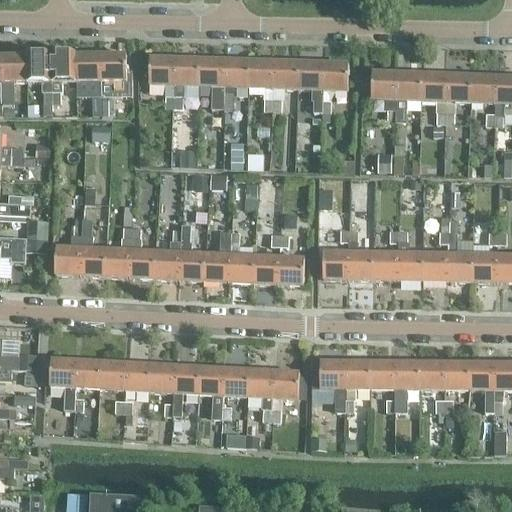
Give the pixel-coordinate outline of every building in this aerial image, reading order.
[(102,58),(77,59),(77,85),(92,85),(94,96),(94,108),(102,107),(102,95),(103,95),(103,85),(102,85),(102,58)] [(127,58),(102,58),(102,85),(103,85),(128,85),(127,58)] [(28,59),(3,60),(3,86),(4,86),(4,97),(4,108),(13,108),(13,97),(14,97),(14,86),(28,86),(28,59)] [(52,59),(28,59),(28,86),(44,86),(44,98),(45,98),(45,108),(53,108),(52,59)] [(52,59),(53,108),(62,108),(62,98),(64,98),(63,85),(77,85),(77,59),(52,59)] [(150,89),(166,89),(166,101),(166,112),(175,113),(177,63),(151,62),(150,89)] [(200,90),(201,63),(177,63),(175,113),(184,113),(184,101),(185,101),(186,90),(200,90)] [(224,114),(226,64),(201,63),(200,90),(213,91),(212,113),(224,114)] [(226,64),(224,114),(225,114),(233,114),(233,103),(234,103),(234,91),(250,92),(250,65),(226,64)] [(273,115),(275,66),(250,65),(250,92),(264,92),(264,104),(265,104),(265,115),(273,115)] [(275,66),(273,115),(282,116),(283,104),(284,104),(284,93),(299,93),(300,66),(275,66)] [(323,94),(324,67),(300,66),(299,93),(323,94)] [(350,68),(324,67),(323,94),(349,95),(350,68)] [(397,127),(398,104),(399,77),(373,76),(372,103),(388,104),(387,114),(388,114),(388,126),(397,127)] [(399,77),(398,104),(397,127),(405,127),(406,115),(407,115),(407,105),(422,105),(423,78),(399,77)] [(446,129),(447,106),(448,79),(423,78),(422,105),(437,106),(437,116),(438,116),(437,128),(446,129)] [(448,79),(447,106),(446,129),(455,129),(455,106),(471,107),(472,80),(448,79)] [(472,80),(471,107),(496,108),(497,81),(472,80)] [(511,81),(497,81),(496,108),(495,118),(496,118),(495,131),(504,131),(505,119),(511,118),(511,81)] [(102,95),(102,107),(112,107),(112,95),(103,95),(102,95)] [(323,117),(324,105),(315,105),(314,117),(323,117)] [(324,105),(323,117),(332,117),(332,105),(324,105)] [(495,131),(496,118),(495,118),(487,118),(486,130),(495,131)] [(93,143),(111,145),(114,126),(96,124),(93,143)] [(0,160),(24,162),(25,152),(3,151),(4,136),(0,135),(0,160)] [(389,156),(365,155),(364,173),(388,174),(389,156)] [(24,162),(0,160),(0,183),(1,184),(2,169),(11,170),(11,169),(24,170),(24,162)] [(10,208),(20,209),(30,209),(30,199),(10,198),(10,208)] [(10,208),(9,218),(20,218),(20,209),(10,208)] [(81,280),(106,282),(107,253),(93,252),(93,241),(92,241),(93,225),(84,224),(83,240),(81,280)] [(448,286),(473,287),(473,258),(458,258),(458,226),(449,225),(449,236),(449,248),(449,258),(448,286)] [(182,234),(180,285),(205,286),(206,258),(192,257),(193,247),(191,246),(192,230),(183,229),(183,234),(182,234)] [(106,282),(131,283),(133,232),(124,231),(124,242),(123,242),(122,254),(107,253),(106,282)] [(133,232),(131,283),(155,284),(157,255),(142,255),(143,243),(141,243),(142,232),(133,232)] [(155,284),(180,285),(182,234),(174,234),(172,256),(157,255),(155,284)] [(350,247),(351,234),(342,234),(341,246),(350,247)] [(350,285),(374,285),(375,257),(359,256),(359,246),(359,235),(351,234),(350,247),(349,256),(350,256),(350,285)] [(400,247),(400,235),(391,235),(391,247),(399,247),(400,247)] [(399,285),(424,286),(424,257),(409,257),(409,247),(408,247),(408,235),(400,235),(400,247),(399,247),(399,257),(400,257),(399,285)] [(205,286),(229,287),(231,237),(224,236),(222,248),(221,248),(221,258),(206,258),(205,286)] [(440,248),(449,248),(449,236),(441,236),(440,248)] [(229,287),(254,288),(255,260),(241,259),(241,248),(240,248),(241,237),(231,237),(229,287)] [(499,249),(499,237),(490,237),(490,249),(499,249)] [(499,237),(499,249),(507,249),(508,237),(499,237)] [(280,251),(281,239),(273,239),(272,251),(280,251)] [(281,239),(280,251),(289,252),(290,239),(281,239)] [(83,240),(73,240),(73,251),(58,251),(56,279),(81,280),(83,240)] [(26,267),(27,243),(0,241),(0,276),(0,277),(1,262),(12,263),(12,266),(26,267)] [(324,284),(350,285),(350,256),(349,256),(325,256),(324,284)] [(375,257),(374,285),(399,285),(400,257),(399,257),(375,257)] [(424,286),(448,286),(449,258),(424,257),(424,286)] [(473,287),(498,287),(498,259),(473,258),(473,287)] [(511,258),(498,259),(498,287),(511,287),(511,258)] [(254,288),(278,289),(280,261),(255,260),(254,288)] [(305,262),(280,261),(278,289),(304,291),(305,262)] [(0,373),(13,374),(19,375),(19,362),(2,361),(3,344),(0,344),(0,373)] [(76,403),(77,393),(78,364),(53,363),(51,391),(66,392),(65,414),(76,415),(76,403)] [(77,393),(101,394),(103,366),(78,364),(77,393)] [(321,394),(336,394),(336,404),(338,404),(338,416),(346,416),(347,366),(321,365),(321,394)] [(103,366),(101,394),(126,395),(127,367),(103,366)] [(372,366),(347,366),(346,416),(356,416),(356,394),(371,394),(372,366)] [(396,366),(372,366),(371,394),(396,394),(396,366)] [(421,366),(396,366),(396,394),(421,395),(421,366)] [(446,366),(421,366),(421,395),(445,395),(446,366)] [(470,367),(446,366),(445,395),(470,395),(470,367)] [(511,366),(495,367),(494,417),(495,417),(495,418),(503,418),(504,403),(505,395),(511,395),(511,366)] [(152,368),(127,367),(126,395),(150,397),(152,368)] [(495,367),(470,367),(470,395),(486,395),(486,417),(494,417),(495,367)] [(175,398),(177,370),(152,368),(150,397),(175,398)] [(200,399),(201,371),(177,370),(175,398),(175,408),(174,420),(183,421),(184,399),(200,399)] [(200,399),(224,401),(226,372),(201,371),(200,399)] [(235,401),(249,402),(250,374),(226,372),(224,401),(223,411),(224,411),(223,423),(232,424),(233,413),(234,413),(235,401)] [(0,385),(12,386),(13,374),(0,373),(0,385)] [(263,425),(272,426),(273,414),(274,414),(275,403),(274,403),(275,375),(250,374),(249,402),(264,403),(264,413),(263,425)] [(300,376),(275,375),(274,403),(275,403),(299,405),(300,376)] [(36,400),(16,399),(15,408),(36,409),(36,400)] [(76,403),(76,415),(84,415),(85,403),(76,403)] [(396,417),(396,404),(388,404),(387,416),(396,417)] [(396,404),(396,417),(405,417),(405,404),(396,404)] [(445,417),(445,405),(436,404),(436,417),(445,417)] [(124,418),(125,406),(116,405),(116,417),(124,418)] [(445,405),(445,417),(454,417),(454,405),(445,405)] [(125,406),(124,418),(133,419),(134,406),(125,406)] [(174,420),(175,408),(166,408),(166,420),(174,420)] [(224,411),(223,411),(215,410),(214,423),(223,423),(224,411)] [(0,422),(8,423),(8,413),(0,412),(0,422)] [(282,414),(274,414),(273,414),(272,426),(282,426),(282,414)] [(0,472),(9,473),(10,464),(0,463),(0,472)] [(0,481),(14,482),(15,473),(9,473),(0,472),(0,481)] [(148,511),(149,501),(141,501),(92,498),(90,511),(148,511)]
